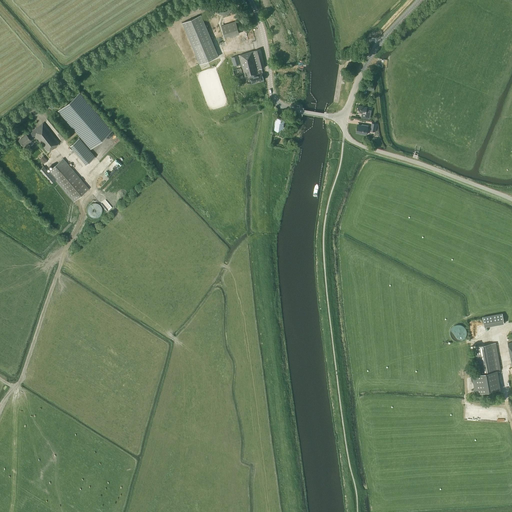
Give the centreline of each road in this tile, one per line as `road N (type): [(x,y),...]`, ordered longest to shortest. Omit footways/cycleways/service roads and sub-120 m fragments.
road 1 (tertiary): [(0,129),(185,0)]
road 2 (unclassified): [(511,199),(360,145),(342,119)]
road 3 (tertiary): [(325,115),(284,107),(272,96),(250,0)]
road 4 (tertiary): [(342,119),(370,57),(420,0)]
